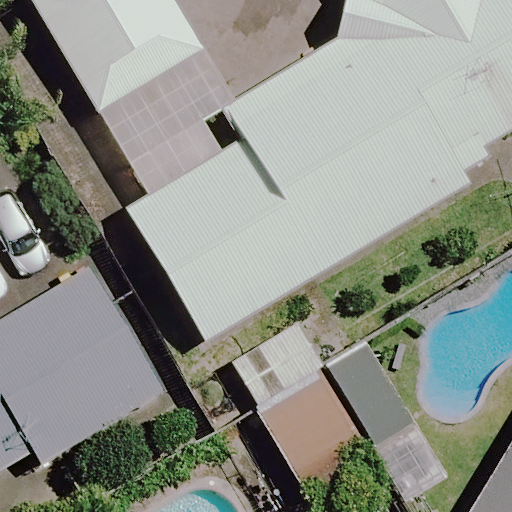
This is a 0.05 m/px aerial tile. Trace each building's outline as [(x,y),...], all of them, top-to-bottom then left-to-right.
[(201,59),(165,0),(26,0),(24,2),(96,121),(201,59)] [(511,146),(511,0),(344,0),(342,47),(224,118),(243,149),(124,222),(204,353),(464,195),(455,181),(511,146)] [(0,334),(0,480),(32,462),(38,473),(160,402),(90,282),(0,334)] [(295,337),(232,368),(297,500),(359,469),(295,337)] [(511,511),(511,451),(474,511),(511,511)]
